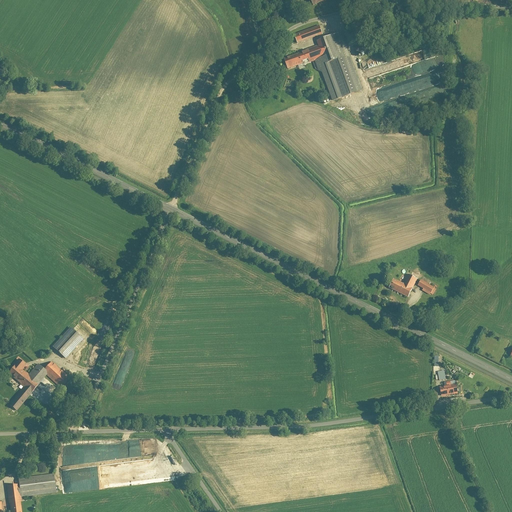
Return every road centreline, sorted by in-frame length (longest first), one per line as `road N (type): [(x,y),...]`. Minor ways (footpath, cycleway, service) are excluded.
road 1 (secondary): [(511,380),(170,210)]
road 2 (unclassified): [(511,394),(355,417),(164,428)]
road 3 (unclassified): [(80,432),(170,210)]
road 4 (unclassified): [(170,210),(227,80),(266,46)]
road 5 (secondary): [(170,210),(0,124)]
road 6 (unclassified): [(266,46),(313,20),(400,0)]
